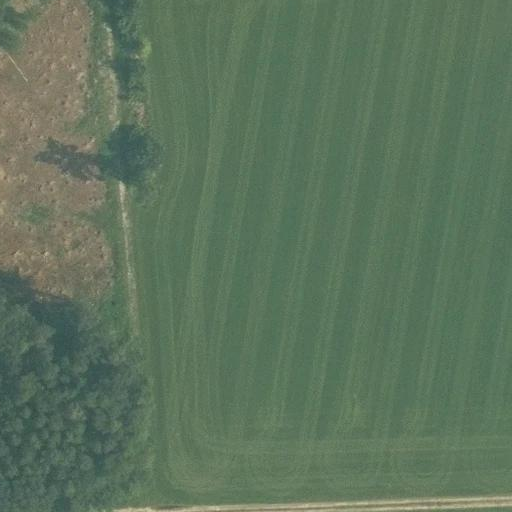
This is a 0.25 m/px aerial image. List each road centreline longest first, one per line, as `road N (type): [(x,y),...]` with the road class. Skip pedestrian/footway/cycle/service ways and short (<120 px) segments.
road 1 (track): [(142,511),(106,0)]
road 2 (track): [(511,506),(325,511)]
